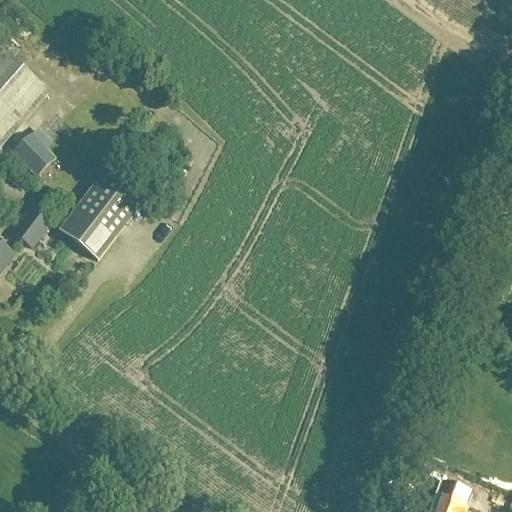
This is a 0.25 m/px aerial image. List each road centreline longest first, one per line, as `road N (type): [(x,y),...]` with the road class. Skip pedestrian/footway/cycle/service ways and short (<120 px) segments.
road 1 (unclassified): [(367,511),(511,105)]
road 2 (unclassified): [(159,511),(0,391)]
